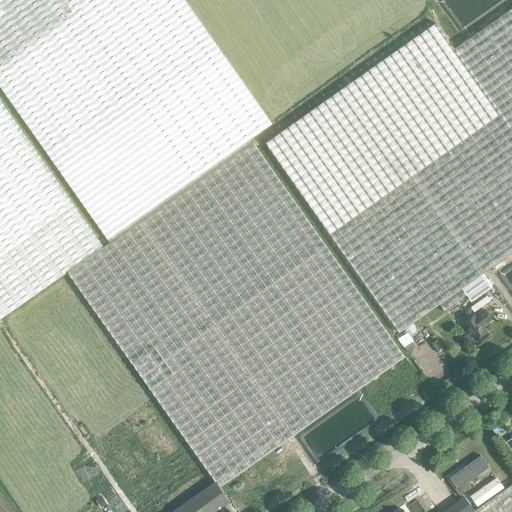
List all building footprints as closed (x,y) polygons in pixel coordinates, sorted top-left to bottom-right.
[(0,0),(0,86),(48,156),(107,239),(250,139),(271,124),(212,40),(184,0),(0,0)] [(511,7),(454,48),(511,130),(511,7)] [(435,22),(265,142),(398,331),(438,302),(443,309),(465,294),(470,300),(485,289),(489,287),(480,273),(511,250),(511,130),(454,48),(453,48),(435,22)] [(0,319),(68,272),(103,247),(0,100),(0,319)] [(103,247),(68,272),(216,482),(172,511),(214,511),(229,501),(219,487),(404,356),(251,139),(107,239),(110,243),(103,247)] [(488,295),(471,307),(474,311),(491,300),(488,295)] [(462,323),(475,341),(487,332),(482,325),(485,323),(486,324),(492,320),(485,310),(476,316),(475,314),(462,323)] [(457,471),(464,481),(476,473),(479,479),(491,470),(480,455),(457,471)] [(477,507),(504,488),(497,478),(470,497),(477,507)] [(511,511),(511,484),(474,511),(465,498),(444,511),(511,511)] [(107,504),(102,496),(96,500),(101,508),(107,504)]
